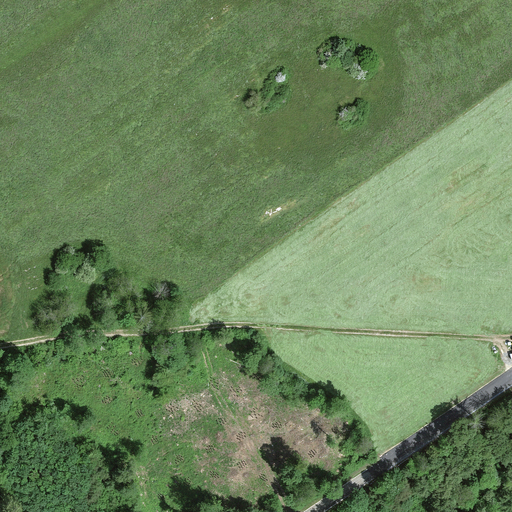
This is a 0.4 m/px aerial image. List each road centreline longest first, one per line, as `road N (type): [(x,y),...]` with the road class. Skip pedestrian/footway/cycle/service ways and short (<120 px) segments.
road 1 (track): [(511,329),(179,322),(0,341)]
road 2 (tertiary): [(511,376),(316,511)]
